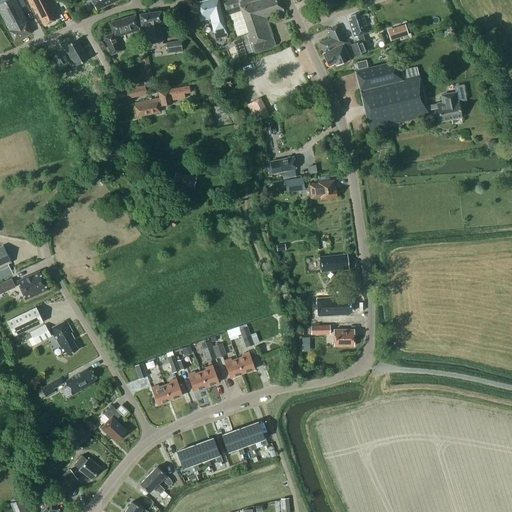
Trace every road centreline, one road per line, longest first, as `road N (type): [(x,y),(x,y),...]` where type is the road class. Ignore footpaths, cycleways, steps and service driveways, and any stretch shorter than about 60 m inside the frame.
road 1 (unclassified): [(151,437),(260,393),(344,375),(367,356),(369,293),(350,162),(328,78),(301,27)]
road 2 (residential): [(85,22),(112,85),(112,125),(103,152),(48,223),(44,242),(50,267),(151,437)]
